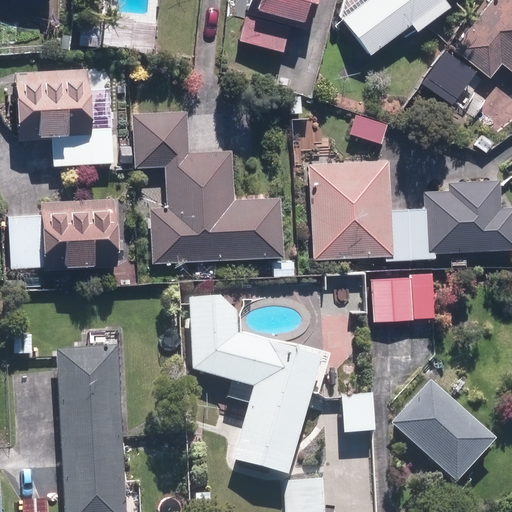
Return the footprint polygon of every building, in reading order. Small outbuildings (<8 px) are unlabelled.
[(311,0),(245,0),(241,14),(242,15),(286,27),(303,32),(311,0)] [(438,1),(439,0),(365,0),(337,22),(365,57),(404,27),(411,35),(444,9),(438,1)] [(511,0),(487,0),(447,48),(484,79),(497,64),(511,76),(511,0)] [(242,15),(234,43),(278,55),(286,27),(242,15)] [(84,70),(11,74),(14,131),(30,130),(31,140),(48,138),(60,138),(59,128),(87,127),(84,70)] [(149,264),(278,260),(276,200),(230,201),(228,152),(185,154),(183,112),(131,114),(133,169),(162,168),(164,209),(147,209),(149,264)] [(384,123),(351,113),(344,136),(377,145),(384,123)] [(50,169),(109,166),(107,135),(60,138),(48,138),(50,169)] [(381,160),(304,165),(311,262),(387,257),(387,254),(384,213),(381,160)] [(511,253),(511,212),(502,213),(500,183),(449,186),(450,195),(427,197),(428,213),(431,259),(511,253)] [(108,200),(37,203),(38,217),(40,268),(40,272),(111,269),(108,200)] [(428,256),(425,210),(387,212),(389,254),(389,257),(390,263),(428,260),(428,256)] [(38,217),(5,219),(7,270),(40,268),(38,217)] [(406,278),(368,280),(370,324),(409,322),(408,320),(430,319),(428,274),(406,275),(406,278)] [(262,349),(231,340),(229,301),(183,304),(188,376),(248,393),(227,467),(281,482),(313,365),(262,351),(262,349)] [(29,358),(29,339),(11,339),(12,358),(29,358)] [(119,511),(110,352),(52,356),(60,511),(119,511)] [(487,444),(424,386),(385,428),(448,486),(487,444)] [(369,437),(366,398),(338,399),(341,439),(369,437)] [(321,511),(320,482),(282,483),(283,511),(321,511)] [(42,511),(41,501),(19,503),(19,511),(42,511)]
